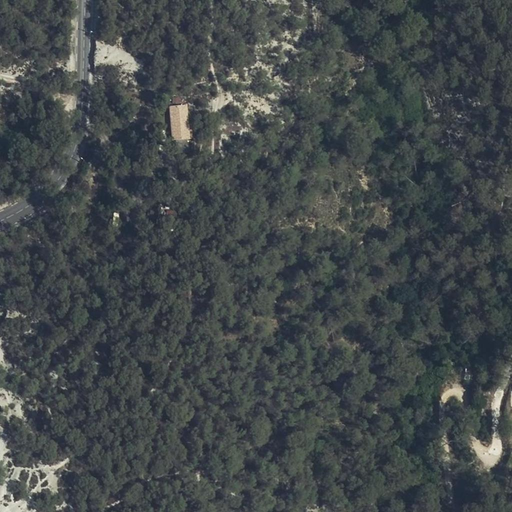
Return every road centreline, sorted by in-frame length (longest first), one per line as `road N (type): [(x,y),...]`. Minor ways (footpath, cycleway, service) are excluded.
road 1 (track): [(454,511),(447,393),(463,391),(479,450),(494,455),(500,385)]
road 2 (tertiary): [(0,221),(47,192),(72,154),(81,127),(84,0)]
